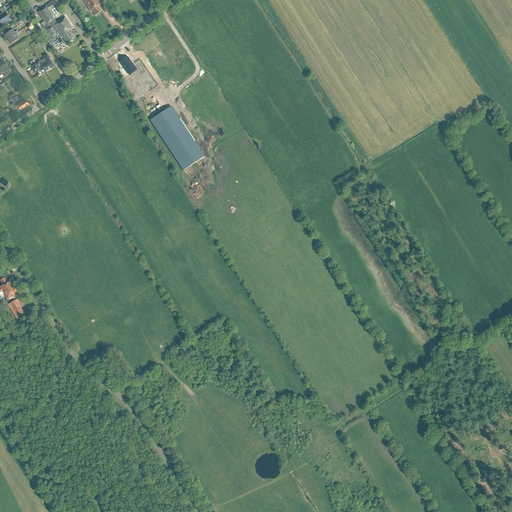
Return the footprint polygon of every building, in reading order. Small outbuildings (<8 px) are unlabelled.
[(82,0),(90,11),(92,10),(95,15),(101,12),(97,6),(101,4),(98,0),(82,0)] [(35,13),(28,3),(25,6),(32,16),(35,13)] [(46,7),(37,12),(44,22),(40,24),(44,30),(45,29),(50,37),(48,38),(52,44),(57,41),(59,44),(63,42),(64,44),(66,43),(67,44),(73,40),(72,39),(73,38),(70,32),(69,32),(68,30),(72,28),(65,17),(55,23),(54,20),(46,7)] [(0,15),(1,17),(0,17),(0,21),(2,24),(4,22),(6,26),(13,22),(10,18),(9,19),(6,14),(7,13),(5,10),(0,13),(0,15)] [(8,39),(18,33),(17,31),(14,33),(12,29),(4,35),(8,39)] [(18,33),(8,39),(11,44),(19,39),(17,36),(19,34),(18,33)] [(49,51),(43,43),(41,44),(46,53),(49,51)] [(136,52),(151,79),(155,77),(140,50),(136,52)] [(54,67),(49,59),(50,58),(49,58),(47,54),(43,56),(44,58),(40,61),(46,72),(54,67)] [(120,63),(128,73),(135,68),(127,57),(120,63)] [(38,76),(46,72),(40,61),(31,66),(33,70),(35,73),(38,76)] [(7,68),(0,72),(0,75),(1,74),(3,77),(10,72),(7,68)] [(146,81),(137,85),(142,94),(151,90),(146,81)] [(141,102),(154,96),(152,90),(143,94),(144,98),(140,100),(141,102)] [(8,97),(18,111),(28,105),(23,97),(20,99),(18,99),(16,96),(15,96),(14,93),(8,97)] [(144,108),(157,99),(154,95),(141,103),(144,108)] [(7,299),(17,293),(10,281),(7,283),(4,278),(0,280),(3,285),(0,286),(0,292),(2,291),(7,299)] [(24,313),(16,300),(8,305),(16,318),(24,313)]
